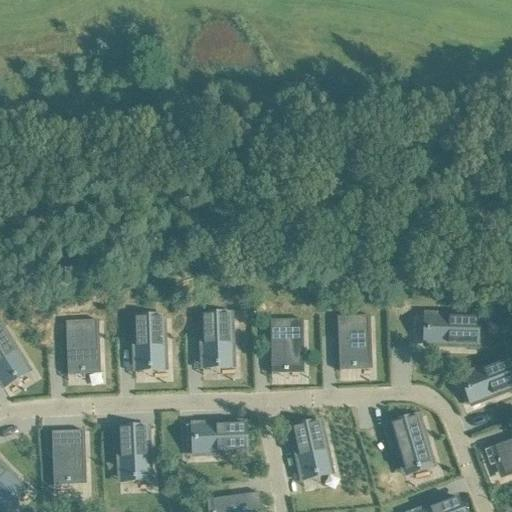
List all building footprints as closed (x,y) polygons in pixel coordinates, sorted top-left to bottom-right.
[(429,316),(428,346),(476,347),(477,317),(429,316)] [(133,319),(135,367),(165,366),(163,318),(133,319)] [(367,318),(337,319),(339,367),(369,366),(367,318)] [(65,322),(67,370),(97,368),(95,320),(65,322)] [(269,321),(271,369),(301,368),(299,320),(269,321)] [(231,323),(201,324),(203,372),(233,371),(231,323)] [(27,368),(1,328),(0,328),(0,382),(1,384),(27,368)] [(511,370),(508,359),(463,377),(474,405),(511,390),(511,370)] [(398,413),(369,421),(383,467),(411,459),(398,413)] [(320,421),(290,427),(300,474),(329,468),(320,421)] [(245,424),(197,426),(198,456),(246,454),(245,424)] [(148,429),(118,430),(120,478),(150,477),(148,429)] [(51,432),(53,480),(83,479),(81,431),(51,432)] [(511,440),(495,447),(505,476),(511,472),(511,440)] [(0,506),(1,507),(23,486),(0,463),(0,506)] [(261,511),(259,493),(211,499),(213,511),(261,511)] [(459,511),(455,499),(419,511),(459,511)]
